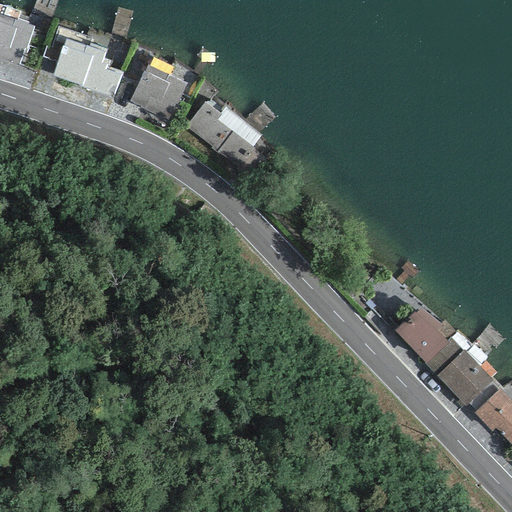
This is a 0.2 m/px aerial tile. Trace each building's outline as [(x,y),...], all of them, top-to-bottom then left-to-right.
[(33,26),(0,15),(0,58),(18,64),(23,52),(25,53),(33,26)] [(62,46),(53,76),(113,97),(122,72),(110,68),(112,61),(103,59),(105,53),(65,40),(63,46),(62,46)] [(186,84),(147,64),(128,102),(167,121),(186,84)] [(220,113),(204,102),(185,126),(236,169),(253,148),(252,147),(218,120),(222,115),(220,113)] [(252,147),(261,135),(225,107),(220,113),(222,115),(218,120),(252,147)] [(425,364),(448,343),(446,341),(451,338),(457,333),(444,320),(440,324),(420,309),(415,314),(414,312),(394,330),(425,364)] [(464,406),(493,380),(491,378),(480,367),(463,350),(462,351),(451,338),(446,341),(448,343),(425,364),(464,406)] [(491,378),(496,373),(486,362),(480,367),(491,378)] [(511,446),(511,402),(500,389),(474,413),(491,432),(495,428),(511,446)]
